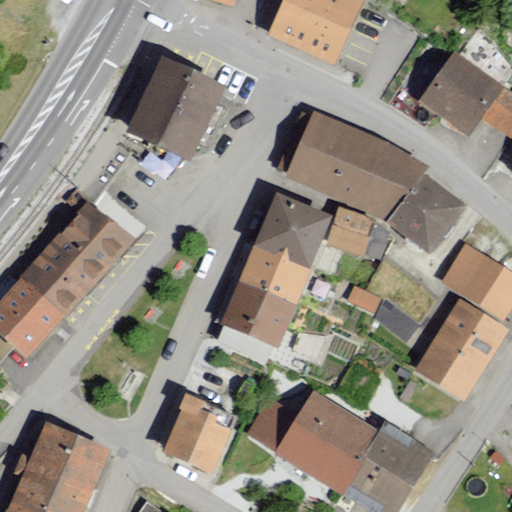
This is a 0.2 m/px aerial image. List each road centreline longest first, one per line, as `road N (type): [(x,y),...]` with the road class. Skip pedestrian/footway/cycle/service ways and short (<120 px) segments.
road 1 (residential): [(40,402),(282,73)]
road 2 (residential): [(250,173),(135,464)]
road 3 (residential): [(511,222),(419,141),(282,73)]
road 4 (secondary): [(0,186),(118,0)]
road 5 (residential): [(511,370),(423,511)]
road 6 (residential): [(282,73),(141,0)]
